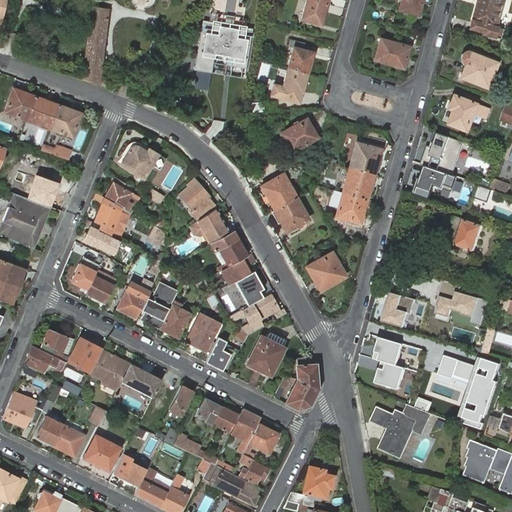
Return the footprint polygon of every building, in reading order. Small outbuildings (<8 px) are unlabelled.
[(320,24),(326,4),(312,0),(305,0),(301,19),(320,24)] [(421,0),(400,0),(398,9),(417,14),(421,0)] [(506,0),(479,0),(478,6),(474,21),(498,28),(506,0)] [(84,65),(82,79),(99,84),(104,87),(105,79),(100,78),(102,63),(108,9),(91,6),(88,27),(84,65)] [(255,28),(205,20),(197,70),(247,78),(255,28)] [(498,28),(474,21),(472,30),(485,34),(484,35),(498,39),(501,28),(498,28)] [(380,38),(374,59),(393,64),(403,67),(406,58),(409,46),(400,44),(395,42),(380,38)] [(293,47),(287,67),(307,72),(311,57),(312,53),(312,52),(302,49),(304,43),(290,39),(288,46),(293,47)] [(492,61),(474,54),(473,54),(472,54),(471,54),(470,54),(469,54),(468,55),(467,55),(467,56),(466,57),(466,58),(466,59),(466,60),(466,61),(467,62),(467,63),(468,63),(468,64),(469,64),(470,65),(467,71),(465,76),(465,78),(491,88),(500,64),(492,61)] [(307,72),(287,67),(282,86),(274,84),(272,92),(287,96),(289,89),(301,92),(307,72)] [(3,112),(26,120),(35,96),(12,88),(3,112)] [(26,120),(48,128),(57,104),(35,96),(26,120)] [(480,105),(458,96),(456,103),(455,105),(455,106),(458,107),(452,124),(461,128),(463,124),(471,127),(469,131),(470,131),(476,114),(487,118),(491,109),(480,105)] [(57,104),(48,128),(72,136),(80,113),(57,104)] [(506,106),(501,120),(511,123),(511,107),(508,106),(506,106)] [(280,133),(290,152),(317,137),(307,119),(306,118),(305,118),(298,122),(293,125),(280,133)] [(464,142),(438,133),(433,148),(427,146),(421,164),(425,166),(453,175),(464,142)] [(356,142),(349,167),(372,174),(376,175),(377,173),(372,172),(376,158),(377,159),(380,149),(356,142)] [(119,165),(143,179),(158,154),(148,148),(146,151),(138,146),(137,146),(137,145),(136,145),(135,145),(134,145),(133,145),(133,146),(132,146),(131,146),(131,147),(130,147),(130,148),(124,157),(121,163),(119,165)] [(376,158),(372,172),(377,173),(380,159),(377,159),(376,158)] [(457,177),(425,166),(421,179),(418,178),(412,194),(430,200),(435,186),(452,192),(457,177)] [(372,174),(349,167),(342,192),(366,199),(367,196),(368,190),(367,190),(371,175),(376,176),(376,175),(372,174)] [(276,209),(296,197),(291,188),(286,179),(283,173),(260,186),(261,188),(265,195),(267,194),(276,209)] [(376,176),(371,175),(367,190),(368,190),(372,191),(376,176)] [(112,183),(104,197),(120,206),(126,209),(130,212),(138,198),(130,193),(133,188),(116,178),(112,183)] [(187,186),(178,193),(193,210),(190,212),(198,220),(215,208),(216,207),(207,197),(209,196),(193,178),(185,184),(187,186)] [(495,190),(507,194),(510,185),(494,179),(490,189),(495,190)] [(490,189),(477,184),(469,205),(487,212),(495,190),(490,189)] [(152,190),(148,197),(160,204),(164,197),(152,190)] [(362,213),(366,199),(342,192),(335,216),(346,219),(349,220),(360,222),(362,215),(362,213)] [(17,194),(13,193),(0,225),(0,236),(23,245),(34,249),(51,207),(47,206),(42,219),(33,215),(28,227),(37,230),(32,244),(1,233),(17,194)] [(47,206),(17,194),(1,233),(32,244),(37,230),(28,227),(33,215),(42,219),(47,206)] [(120,206),(104,197),(102,203),(94,221),(111,228),(122,232),(130,212),(126,209),(120,206)] [(308,219),(296,197),(276,209),(282,221),(280,222),(286,231),(288,230),(297,225),(300,223),(308,219)] [(215,208),(198,220),(188,226),(193,233),(201,235),(203,234),(205,232),(207,237),(206,240),(208,244),(209,243),(213,240),(226,233),(222,226),(224,224),(223,221),(221,223),(220,220),(221,219),(215,208)] [(481,225),(484,218),(469,212),(466,220),(481,225)] [(366,214),(362,213),(362,215),(360,222),(349,220),(348,224),(362,227),(366,214)] [(483,225),(481,225),(469,221),(469,220),(460,246),(479,252),(488,227),(483,225)] [(164,231),(165,221),(155,226),(156,226),(164,231)] [(164,232),(164,231),(156,226),(150,237),(158,242),(164,232)] [(83,239),(87,241),(112,253),(116,246),(111,243),(113,238),(90,227),(86,234),(83,239)] [(219,271),(222,269),(228,266),(247,255),(238,238),(232,230),(229,231),(226,233),(213,240),(218,249),(226,262),(217,267),(219,271)] [(30,259),(34,250),(23,245),(19,255),(30,259)] [(331,251),(305,266),(316,284),(319,290),(340,279),(345,275),(343,271),(338,263),(335,259),(331,251)] [(154,258),(163,263),(165,258),(164,253),(154,258)] [(254,260),(250,253),(247,255),(228,266),(222,269),(230,283),(249,272),(245,266),(248,264),(254,260)] [(70,281),(86,289),(93,275),(95,272),(96,270),(99,264),(83,256),(79,264),(70,281)] [(0,258),(0,279),(18,286),(20,279),(16,277),(17,274),(19,276),(22,267),(0,258)] [(16,277),(20,279),(24,268),(22,267),(19,276),(17,274),(16,277)] [(93,275),(112,285),(115,280),(96,270),(95,272),(93,275)] [(86,289),(84,292),(91,296),(96,298),(102,301),(104,302),(112,285),(93,275),(86,289)] [(0,279),(0,300),(9,303),(12,295),(9,294),(10,292),(15,294),(18,286),(0,279)] [(194,285),(199,289),(205,285),(203,280),(194,285)] [(116,309),(135,318),(142,305),(145,298),(148,293),(149,291),(130,282),(126,289),(116,309)] [(159,283),(154,292),(161,295),(165,286),(159,283)] [(141,318),(159,328),(166,312),(170,304),(173,299),(177,292),(165,286),(161,295),(154,292),(141,318)] [(250,304),(262,297),(257,287),(244,294),(250,304)] [(454,298),(441,294),(434,317),(448,321),(453,307),(474,314),(472,321),(481,324),(489,299),(457,289),(454,298)] [(402,294),(391,291),(382,320),(404,327),(408,312),(398,309),(402,294)] [(240,311),(240,310),(233,314),(228,317),(232,321),(235,319),(236,320),(242,316),(247,324),(240,328),(247,334),(262,326),(259,319),(278,309),(270,295),(240,311)] [(511,300),(497,296),(493,308),(508,312),(511,300)] [(173,299),(170,304),(171,304),(160,328),(170,333),(175,336),(177,337),(189,313),(184,311),(178,308),(179,306),(180,303),(173,299)] [(185,341),(205,351),(219,323),(199,313),(185,341)] [(240,328),(239,327),(235,336),(243,341),(247,334),(240,328)] [(495,328),(489,327),(485,341),(492,343),(495,328)] [(42,344),(39,350),(58,358),(65,362),(68,356),(57,351),(58,350),(61,351),(67,336),(48,328),(42,344)] [(269,331),(262,336),(281,346),(285,339),(269,331)] [(260,335),(246,363),(261,371),(267,374),(270,375),(284,347),(281,346),(262,336),(260,335)] [(92,366),(101,349),(94,345),(88,342),(81,339),(79,337),(67,361),(74,364),(79,366),(86,370),(90,371),(91,368),(92,366)] [(224,340),(218,337),(205,362),(221,370),(230,354),(229,353),(231,349),(223,345),(224,342),(224,340)] [(408,345),(384,338),(380,352),(384,353),(382,359),(391,362),(402,365),(408,345)] [(39,350),(32,346),(25,362),(44,371),(48,363),(54,365),(48,376),(56,380),(65,362),(58,358),(39,350)] [(109,353),(101,349),(92,366),(91,368),(90,371),(118,386),(121,381),(123,375),(126,371),(128,365),(122,362),(123,360),(114,355),(113,357),(108,355),(109,353)] [(315,364),(310,355),(295,358),(296,365),(297,379),(306,383),(305,386),(316,391),(317,389),(315,364)] [(483,357),(480,367),(447,355),(441,373),(473,385),(461,418),(484,426),(505,365),(483,357)] [(402,365),(391,362),(389,369),(384,368),(380,384),(403,390),(410,367),(402,365)] [(161,379),(130,363),(128,365),(126,371),(123,375),(121,381),(152,397),(161,379)] [(24,364),(21,370),(30,374),(33,369),(24,364)] [(21,370),(19,378),(31,383),(34,376),(36,370),(33,369),(30,374),(21,370)] [(60,387),(76,395),(79,387),(64,379),(60,387)] [(309,404),(316,391),(305,386),(306,383),(297,379),(285,403),(297,409),(309,404)] [(53,401),(60,387),(54,384),(47,398),(53,401)] [(192,390),(181,385),(168,409),(180,415),(192,390)] [(27,421),(35,424),(42,410),(33,406),(34,405),(36,401),(28,397),(23,395),(13,391),(11,396),(2,418),(25,427),(27,421)] [(212,423),(221,406),(204,397),(195,414),(205,419),(204,421),(211,424),(212,423)] [(53,401),(47,398),(42,410),(47,412),(48,410),(49,410),(50,411),(54,402),(53,401)] [(88,419),(91,420),(98,406),(95,405),(88,419)] [(105,410),(98,406),(91,420),(98,424),(105,410)] [(222,407),(221,406),(212,423),(224,429),(229,431),(238,415),(231,411),(227,409),(222,407)] [(431,415),(411,406),(407,414),(399,410),(396,415),(378,407),(377,409),(377,410),(376,412),(376,413),(374,416),(374,417),(372,419),(390,427),(381,447),(381,448),(382,445),(388,448),(387,450),(400,456),(414,427),(423,431),(431,415)] [(260,417),(242,409),(230,433),(242,439),(236,450),(242,453),(248,442),(257,423),(260,417)] [(58,422),(63,424),(65,418),(66,416),(67,414),(65,413),(62,418),(48,412),(46,416),(54,420),(58,422)] [(501,418),(492,415),(485,434),(510,444),(511,436),(511,415),(505,413),(504,418),(501,417),(501,418)] [(35,437),(52,445),(63,424),(58,422),(54,420),(46,416),(45,416),(35,437)] [(277,433),(257,423),(248,442),(252,444),(268,452),(277,433)] [(63,424),(52,445),(74,456),(84,435),(63,424)] [(141,437),(144,430),(136,427),(133,434),(141,437)] [(170,427),(165,435),(163,439),(173,444),(179,432),(170,427)] [(155,435),(145,430),(142,437),(151,442),(155,435)] [(186,435),(179,432),(173,444),(187,451),(196,455),(199,449),(201,445),(185,437),(186,435)] [(95,435),(83,458),(108,470),(111,463),(116,454),(119,447),(95,435)] [(511,455),(471,439),(468,448),(470,449),(467,456),(469,457),(466,466),(468,466),(464,474),(485,483),(491,468),(506,474),(500,489),(511,493),(511,455)] [(248,442),(242,453),(248,456),(251,458),(252,459),(254,454),(249,452),(252,444),(248,442)] [(217,458),(199,449),(196,455),(203,459),(210,462),(215,464),(217,459),(217,458)] [(248,456),(242,453),(239,460),(245,463),(247,457),(248,456)] [(123,457),(121,457),(113,472),(119,476),(136,484),(145,469),(130,462),(132,457),(125,454),(123,457)] [(210,462),(203,459),(197,470),(204,473),(210,462)] [(235,468),(217,459),(215,464),(217,466),(232,473),(235,468)] [(242,468),(239,475),(244,478),(255,483),(258,477),(262,480),(267,469),(252,461),(247,470),(242,468)] [(217,466),(215,464),(210,462),(204,473),(202,478),(209,482),(253,504),(257,495),(255,494),(259,487),(232,473),(217,466)] [(394,477),(396,468),(383,465),(380,474),(394,477)] [(133,494),(153,504),(159,493),(165,480),(161,478),(160,482),(153,478),(156,472),(147,467),(144,474),(133,494)] [(288,501),(300,503),(313,506),(315,499),(323,500),(324,496),(329,497),(331,487),(334,488),(336,477),(327,475),(327,471),(313,467),(307,492),(312,493),(312,494),(311,497),(292,493),(288,501)] [(10,501),(16,504),(28,481),(18,476),(17,478),(0,469),(0,503),(3,498),(7,500),(10,501)] [(182,477),(176,473),(170,486),(169,486),(164,495),(159,507),(169,511),(178,511),(187,495),(176,489),(182,477)] [(436,502),(432,511),(495,511),(496,511),(488,508),(487,511),(476,508),(474,511),(466,511),(470,503),(454,497),(456,493),(435,486),(430,499),(436,502)] [(78,511),(81,507),(60,496),(44,488),(42,492),(39,498),(33,509),(40,511),(78,511)] [(288,501),(285,508),(298,511),(300,503),(288,501)] [(246,511),(228,503),(223,511),(246,511)]
